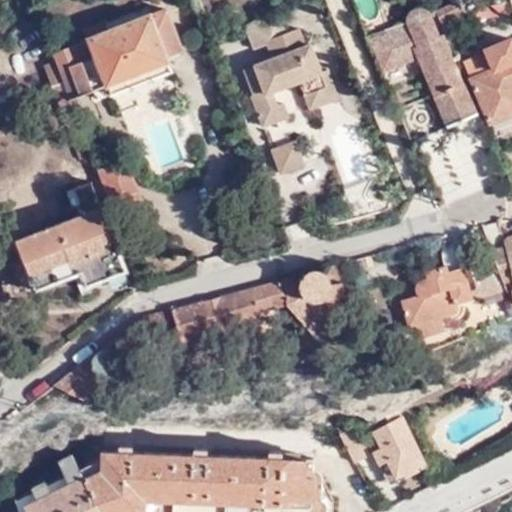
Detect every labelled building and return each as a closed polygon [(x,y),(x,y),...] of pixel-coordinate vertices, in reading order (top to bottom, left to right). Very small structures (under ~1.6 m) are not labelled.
[(466,14),(459,0),(456,0),(449,4),(437,9),(444,24),(466,14)] [(479,114),(467,85),(445,32),(442,34),(432,12),(424,8),(417,8),(413,11),(409,18),(409,22),(367,36),(386,80),(424,64),(437,97),(450,128),(479,114)] [(58,61),(66,81),(72,99),(109,85),(170,63),(169,57),(185,51),(169,9),(111,30),(108,21),(88,29),(91,38),(54,52),(58,61)] [(286,84),(301,78),(304,86),(309,99),(338,89),(332,73),(326,75),(315,47),(310,49),(304,32),(271,44),(277,61),(260,68),(265,80),(252,85),(257,98),(256,99),(262,118),(277,112),(272,98),(277,96),(289,91),(286,84)] [(491,122),(511,112),(511,36),(478,52),(485,71),(472,76),(491,122)] [(54,86),(66,81),(58,61),(46,66),(54,86)] [(170,63),(109,85),(112,95),(174,71),(170,63)] [(260,68),(248,72),(252,85),(265,80),(260,68)] [(81,123),(72,99),(66,81),(54,86),(69,128),(81,123)] [(338,89),(309,99),(314,112),(343,101),(338,89)] [(277,112),(262,118),(267,130),(293,120),(287,106),(282,108),(277,96),(272,98),(277,112)] [(511,112),(491,122),(495,134),(511,127),(511,112)] [(298,145),(276,153),(284,176),(306,168),(298,145)] [(127,161),(99,171),(114,210),(141,199),(127,161)] [(81,215),(16,239),(24,259),(9,264),(20,291),(34,287),(35,289),(74,275),(82,294),(98,289),(95,282),(125,270),(92,182),(68,191),(73,206),(77,205),(81,215)] [(504,240),(490,246),(511,299),(511,229),(506,230),(504,235),(504,240)] [(419,291),(421,293),(402,300),(410,325),(417,324),(421,336),(458,325),(455,313),(456,312),(458,310),(459,307),(458,300),(473,296),(459,253),(444,258),(446,266),(426,272),(427,277),(425,277),(422,278),(419,280),(418,283),(417,285),(418,288),(419,291)] [(308,274),(302,280),(288,277),(279,280),(286,301),(288,301),(319,338),(324,340),(328,339),(333,338),(337,336),(340,332),(342,328),(343,324),(343,320),(343,319),(338,306),(342,304),(347,302),(350,298),(352,294),(353,289),(353,284),(352,279),(349,275),(346,272),(341,269),(337,268),(332,268),(329,268),(325,274),(315,271),(308,274)] [(258,309),(286,301),(279,280),(171,309),(175,324),(179,337),(259,315),(258,309)] [(145,317),(105,346),(109,347),(114,350),(118,354),(147,333),(175,324),(171,309),(145,317)] [(119,356),(118,354),(114,350),(109,347),(105,346),(56,384),(76,392),(100,373),(104,374),(108,375),(112,373),(115,371),(118,368),(120,364),(120,360),(119,356)] [(398,474),(424,460),(401,416),(375,430),(380,441),(373,445),(389,478),(398,474)] [(357,428),(354,421),(341,428),(342,430),(355,454),(368,448),(357,428)] [(99,430),(71,450),(74,455),(101,511),(333,511),(334,499),(324,479),(315,478),(315,461),(284,460),(284,455),(277,454),(277,459),(208,457),(208,451),(203,451),(202,456),(133,454),(133,448),(101,447),(99,430)] [(101,511),(74,455),(60,462),(67,476),(70,482),(27,505),(30,511),(101,511)] [(49,486),(37,492),(18,502),(23,511),(30,511),(27,505),(70,482),(67,476),(49,486)] [(35,488),(37,492),(49,486),(47,482),(35,488)]
